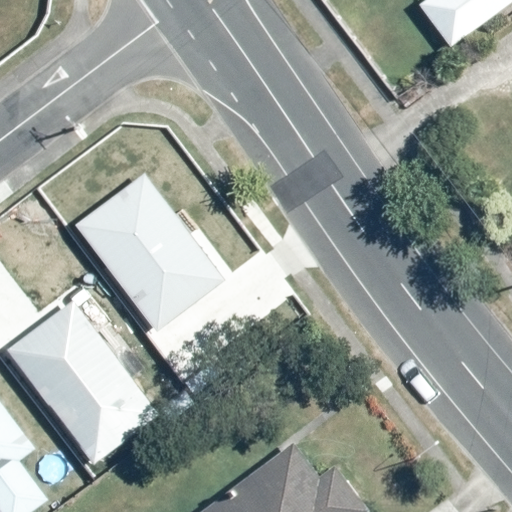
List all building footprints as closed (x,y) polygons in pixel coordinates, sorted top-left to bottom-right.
[(511,0),(429,0),(458,41),(511,2),(511,0)] [(98,378),(130,382),(131,374),(206,385),(218,297),(11,268),(0,348),(0,363),(45,370),(46,363),(99,370),(98,378)] [(0,449),(27,428),(0,394),(0,449)] [(197,511),(370,511),(372,511),(338,464),(325,474),(304,446),(269,471),(264,464),(197,511)] [(51,467),(22,490),(39,511),(54,511),(74,496),(51,467)]
